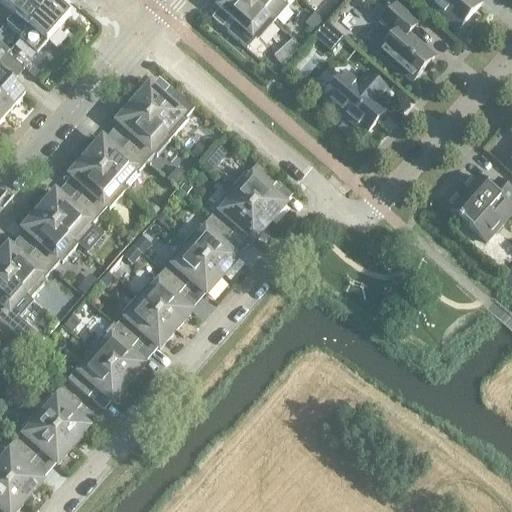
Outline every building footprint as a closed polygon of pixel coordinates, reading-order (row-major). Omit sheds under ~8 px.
[(0,0),(0,4),(13,16),(27,0),(0,0)] [(5,25),(21,39),(29,30),(30,31),(54,3),(49,0),(27,0),(13,16),(5,25)] [(227,34),(247,51),(256,40),(258,41),(272,25),(271,24),(244,0),(228,0),(220,10),(236,24),(227,34)] [(244,0),(271,24),(291,0),(244,0)] [(423,0),(459,31),(481,7),(472,0),(423,0)] [(20,41),(37,56),(71,18),(54,3),(30,31),(29,30),(21,39),(20,41)] [(396,7),(380,25),(394,37),(379,55),(412,84),(435,59),(409,36),(418,26),(396,7)] [(314,15),(305,26),(313,34),(323,23),(314,15)] [(312,39),(330,55),(343,40),(325,24),(312,39)] [(292,42),(283,51),(292,59),(300,50),(292,42)] [(0,64),(0,65),(17,80),(20,76),(24,72),(25,71),(7,56),(0,64)] [(33,69),(28,75),(37,83),(42,77),(33,69)] [(0,105),(11,114),(26,97),(0,73),(0,105)] [(321,99),(335,111),(365,138),(388,113),(379,105),(388,95),(367,76),(358,87),(343,74),(321,99)] [(135,107),(172,140),(176,136),(170,131),(181,119),(185,122),(195,111),(175,93),(166,103),(150,89),(135,107)] [(0,126),(11,114),(0,105),(0,126)] [(127,148),(147,165),(155,156),(157,158),(172,140),(135,107),(119,125),(135,139),(127,148)] [(342,125),(337,131),(346,139),(351,133),(342,125)] [(87,160),(126,194),(129,190),(123,185),(134,173),(137,176),(147,165),(127,148),(119,157),(103,142),(87,160)] [(80,201),(100,219),(109,208),(106,205),(116,193),(122,198),(126,194),(87,160),(72,178),(88,192),(80,201)] [(258,166),(233,194),(270,225),(286,208),(270,193),(278,184),(258,166)] [(178,169),(166,182),(176,191),(187,178),(178,169)] [(463,224),(486,245),(509,220),(502,214),(511,203),(511,194),(498,183),(490,192),(474,178),(446,209),(460,221),(459,223),(461,225),(463,224)] [(182,192),(188,198),(194,192),(187,186),(182,192)] [(221,211),(211,222),(230,238),(238,229),(254,243),(270,225),(233,194),(230,198),(235,202),(225,214),(221,211)] [(40,214),(78,248),(82,244),(76,239),(87,227),(91,230),(100,219),(80,201),(72,210),(56,196),(40,214)] [(41,246),(33,255),(53,273),(63,262),(59,259),(69,246),(75,251),(78,248),(40,214),(25,232),(41,246)] [(157,221),(166,229),(171,223),(162,215),(157,221)] [(189,243),(186,247),(223,279),(238,261),(222,247),(230,238),(211,222),(202,232),(205,236),(195,248),(189,243)] [(139,242),(127,255),(136,263),(148,250),(139,242)] [(172,266),(164,275),(183,292),(191,283),(207,297),(223,279),(186,247),(170,264),(172,266)] [(9,250),(0,260),(0,273),(31,301),(34,297),(29,293),(40,280),(43,284),(53,273),(33,255),(25,264),(9,250)] [(0,322),(5,327),(35,354),(44,343),(38,338),(34,338),(12,319),(15,316),(12,312),(22,300),(28,305),(31,301),(0,273),(0,322)] [(108,273),(100,283),(107,289),(115,280),(108,273)] [(142,296),(138,300),(176,333),(191,315),(175,301),(183,292),(164,275),(154,286),(158,289),(147,301),(142,296)] [(78,292),(85,298),(97,284),(90,278),(78,292)] [(126,317),(116,328),(136,346),(144,337),(160,351),(176,333),(138,300),(135,304),(140,309),(130,320),(126,317)] [(63,314),(56,315),(53,319),(61,327),(68,319),(63,314)] [(72,319),(64,328),(72,335),(80,326),(72,319)] [(90,353),(128,386),(144,368),(128,354),(136,346),(116,328),(107,339),(110,342),(100,354),(94,349),(90,353)] [(97,390),(113,404),(128,386),(90,353),(87,357),(93,362),(82,374),(78,370),(68,382),(88,400),(97,390)] [(39,412),(36,415),(74,449),(89,431),(73,417),(82,407),(62,390),(51,401),(55,404),(44,416),(39,412)] [(23,433),(14,444),(34,462),(42,453),(58,467),(74,449),(36,415),(32,420),(37,424),(27,436),(23,433)] [(0,479),(27,502),(42,485),(26,470),(34,462),(14,444),(5,455),(8,458),(0,466),(0,479)] [(0,510),(2,511),(18,511),(27,502),(0,479),(0,510)]
